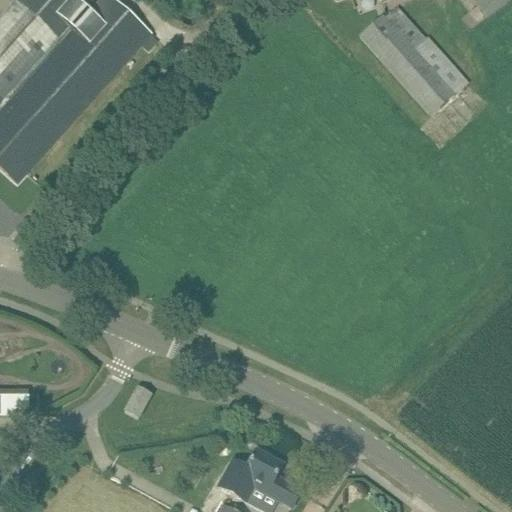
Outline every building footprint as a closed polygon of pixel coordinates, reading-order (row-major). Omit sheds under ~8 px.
[(151,36),(111,0),(101,0),(0,113),(0,170),(17,186),(151,36)] [(16,0),(0,18),(0,105),(95,0),(16,0)] [(470,0),(486,19),(510,0),(470,0)] [(426,42),(397,10),(382,23),(380,20),(360,38),(431,118),(468,85),(428,40),(426,42)] [(138,421),(151,397),(137,390),(124,413),(138,421)] [(234,464),(220,489),(260,511),(273,511),(288,486),(276,480),(282,469),(255,454),(246,471),(234,464)]
